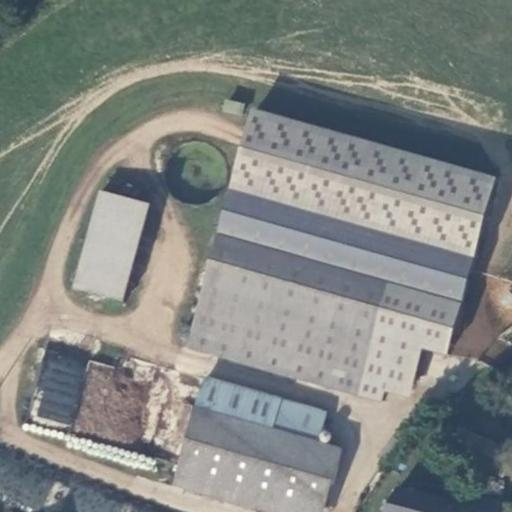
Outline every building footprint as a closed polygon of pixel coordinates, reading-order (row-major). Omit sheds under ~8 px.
[(251,110),(228,191),(473,259),(494,179),(251,110)] [(221,192),(226,182),(227,171),(224,160),(217,151),(208,144),(198,141),(187,142),(178,146),(170,153),(164,161),(162,171),(163,182),(167,191),(174,199),(183,204),(193,206),(204,205),(214,200),(221,192)] [(473,259),(228,191),(189,336),(383,391),(409,398),(421,350),(445,357),(473,259)] [(100,192),(72,289),(121,303),(149,206),(100,192)] [(381,402),(383,391),(189,336),(186,349),(381,402)] [(35,419),(75,424),(81,362),(41,358),(35,419)] [(196,408),(317,443),(325,413),(205,377),(196,408)] [(322,511),(341,450),(317,443),(196,408),(174,484),(269,511),(322,511)] [(511,455),(511,451),(462,430),(450,451),(502,475),(511,455)] [(505,484),(480,478),(476,487),(502,495),(505,484)] [(397,493),(385,511),(498,511),(501,502),(486,499),(485,503),(466,498),(464,508),(401,490),(397,493)]
